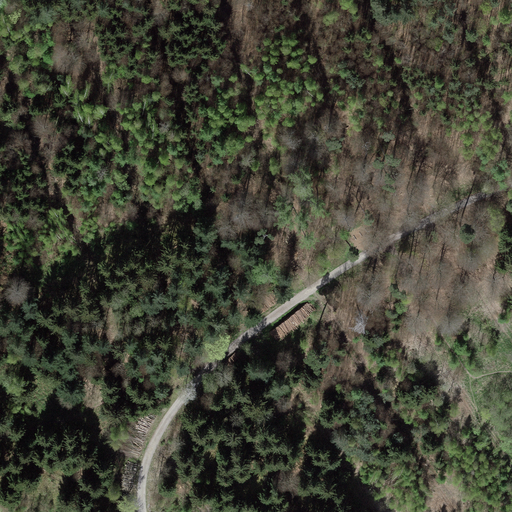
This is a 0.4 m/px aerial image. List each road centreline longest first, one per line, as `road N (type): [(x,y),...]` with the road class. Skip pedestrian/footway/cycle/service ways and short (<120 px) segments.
road 1 (track): [(142,511),(150,450),(193,384),(275,314),(383,242)]
road 2 (track): [(383,242),(511,183)]
